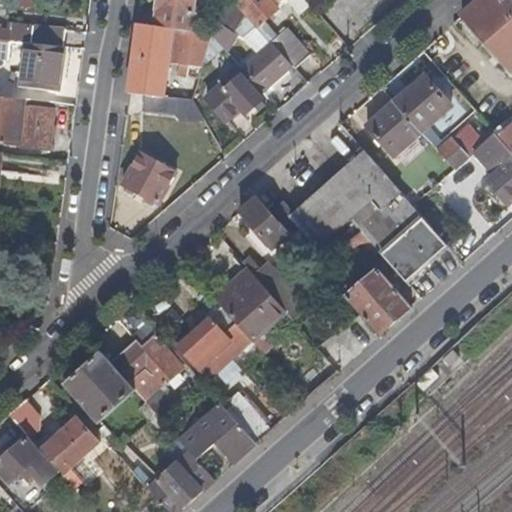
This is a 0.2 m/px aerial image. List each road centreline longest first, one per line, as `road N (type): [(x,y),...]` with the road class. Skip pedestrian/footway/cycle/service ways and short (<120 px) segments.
road 1 (residential): [(75,318),(435,0)]
road 2 (residential): [(219,511),(511,254)]
road 3 (residential): [(118,0),(75,318)]
